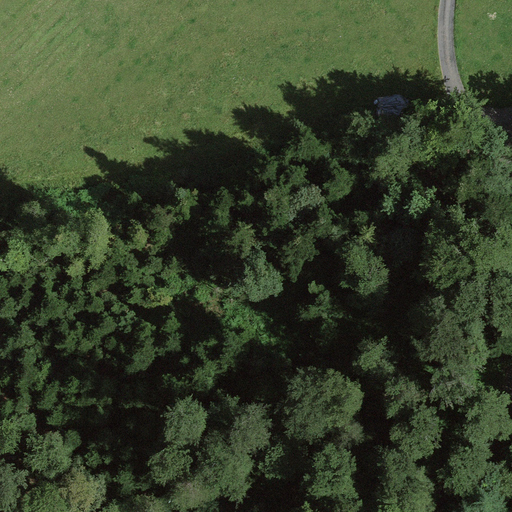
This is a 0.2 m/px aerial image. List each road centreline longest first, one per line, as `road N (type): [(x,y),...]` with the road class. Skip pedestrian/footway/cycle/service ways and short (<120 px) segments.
road 1 (unclassified): [(452,0),(457,81),(471,110),(511,128)]
road 2 (unclassified): [(511,384),(438,511)]
